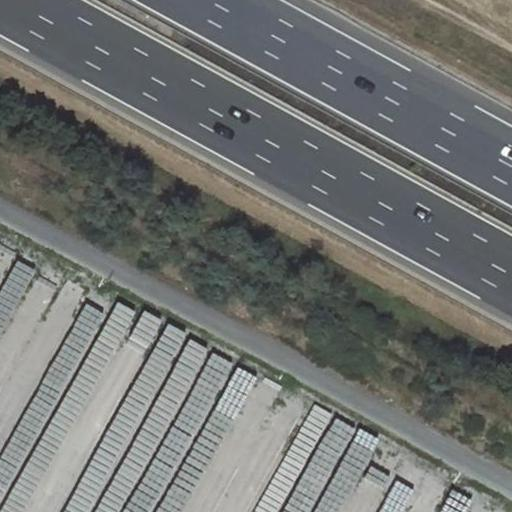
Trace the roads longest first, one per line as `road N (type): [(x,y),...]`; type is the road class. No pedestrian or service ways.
road 1 (motorway): [(8,0),(511,275)]
road 2 (motorway): [(511,166),(207,0)]
